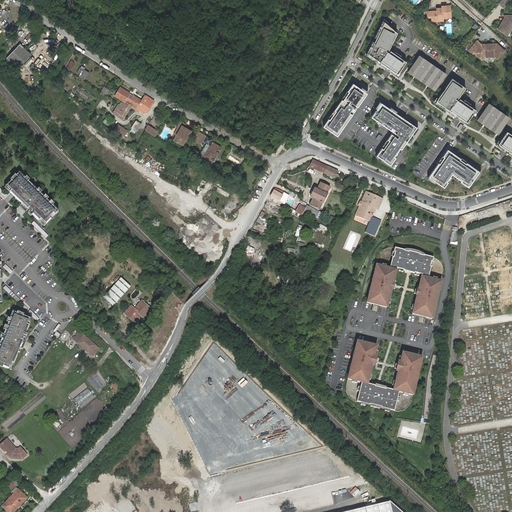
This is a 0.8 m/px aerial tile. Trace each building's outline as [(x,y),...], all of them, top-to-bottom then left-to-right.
[(387,0),(382,7),(402,21),(408,14),(387,0)] [(436,11),(427,12),(428,16),(432,16),(432,20),(443,19),(443,17),(447,17),(452,16),(450,6),(442,7),(442,9),(441,9),(436,10),(437,12),(438,12),(438,13),(436,13),(436,11)] [(511,15),(505,16),(505,19),(505,23),(504,22),(500,30),(508,35),(511,28),(511,15)] [(407,16),(403,22),(407,25),(411,20),(407,16)] [(385,21),(387,23),(388,21),(384,17),(366,54),(388,69),(398,77),(401,72),(400,71),(398,73),(389,68),(369,53),(385,21)] [(400,71),(406,61),(400,57),(399,55),(394,52),(391,50),(389,53),(387,51),(389,49),(397,32),(387,23),(385,21),(369,53),(389,68),(398,73),(400,71)] [(479,42),(470,52),(474,55),(475,54),(483,61),(487,56),(493,55),(498,59),(505,51),(497,43),(483,45),(479,42)] [(7,57),(12,62),(25,49),(21,44),(7,57)] [(25,49),(12,62),(17,68),(30,54),(25,49)] [(426,59),(420,55),(410,69),(416,73),(426,59)] [(426,59),(416,73),(417,74),(427,60),(426,59)] [(76,62),(72,60),(67,68),(70,70),(76,62)] [(439,68),(427,60),(417,74),(429,82),(439,68)] [(439,68),(429,82),(430,83),(440,69),(439,68)] [(89,72),(84,69),(80,76),(85,79),(89,72)] [(446,73),(440,69),(430,83),(436,87),(446,73)] [(417,74),(416,76),(427,84),(429,82),(417,74)] [(466,87),(452,77),(438,98),(436,100),(460,117),(467,122),(469,119),(476,109),(470,105),(468,104),(463,100),(460,98),(458,100),(457,99),(466,87)] [(353,83),(323,125),(337,135),(367,92),(353,83)] [(136,108),(141,100),(134,95),(132,98),(127,94),(129,92),(120,86),(115,95),(125,101),(132,106),(136,108)] [(154,99),(145,94),(141,100),(136,108),(142,112),(143,112),(145,113),(154,99)] [(436,100),(438,98),(436,96),(433,101),(458,118),(468,125),(471,120),(469,119),(467,122),(460,117),(436,100)] [(132,107),(132,106),(125,101),(124,102),(122,105),(120,103),(119,104),(118,104),(113,113),(117,116),(119,114),(120,115),(119,117),(123,119),(132,107)] [(393,131),(377,155),(390,164),(417,126),(401,115),(381,102),(371,116),(391,129),(393,131)] [(484,110),(479,117),(486,121),(490,115),(495,107),(489,103),(484,110)] [(490,115),(486,121),(487,122),(491,115),(497,108),(495,107),(490,115)] [(491,115),(487,122),(499,130),(503,124),(508,116),(497,108),(491,115)] [(181,131),(177,138),(174,142),(182,147),(191,133),(183,128),(185,126),(181,123),(178,130),(181,131)] [(153,130),(154,129),(148,124),(144,128),(145,129),(144,130),(154,136),(157,132),(153,130)] [(115,130),(122,135),(125,131),(118,126),(115,130)] [(201,133),(197,131),(191,140),(196,142),(201,133)] [(511,134),(507,131),(500,141),(498,143),(507,149),(511,152),(511,134)] [(150,136),(145,132),(134,149),(139,153),(150,136)] [(201,140),(204,135),(201,133),(196,142),(199,144),(201,140)] [(209,138),(204,135),(201,140),(206,143),(209,138)] [(498,143),(500,141),(498,139),(495,144),(505,151),(511,155),(511,152),(507,149),(498,143)] [(200,158),(208,162),(212,165),(222,148),(209,141),(207,145),(209,147),(205,154),(202,152),(199,157),(200,158)] [(448,149),(429,176),(444,187),(452,175),(468,187),(479,171),(448,149)] [(152,154),(148,160),(154,164),(158,157),(152,154)] [(205,166),(208,162),(200,158),(198,162),(205,166)] [(335,178),(338,170),(313,159),(310,165),(309,166),(335,178)] [(19,172),(5,187),(13,194),(22,203),(20,204),(23,207),(26,210),(28,209),(44,225),(58,211),(19,172)] [(308,208),(318,213),(330,187),(320,182),(317,189),(315,188),(311,198),(313,199),(308,208)] [(229,198),(231,194),(212,185),(210,189),(229,198)] [(279,189),(276,187),(274,190),(270,197),(279,202),(284,192),(279,189)] [(382,198),(366,191),(361,201),(362,202),(360,205),(356,214),(370,220),(365,231),(374,235),(381,220),(371,216),(375,207),(378,208),(382,198)] [(274,210),(279,202),(270,197),(265,205),(274,210)] [(302,215),(305,207),(300,205),(297,211),(302,215)] [(46,238),(49,235),(34,221),(32,223),(46,238)] [(191,222),(189,225),(197,230),(199,227),(191,222)] [(320,223),(316,230),(325,235),(329,227),(320,223)] [(199,232),(206,235),(208,231),(201,227),(199,232)] [(295,244),(305,247),(307,239),(296,237),(295,244)] [(310,242),(310,248),(326,250),(327,243),(310,242)] [(427,277),(433,256),(394,246),(388,267),(375,263),(366,301),(385,306),(388,296),(386,296),(388,287),(391,287),(391,285),(392,282),(396,267),(404,269),(403,270),(409,272),(413,273),(413,271),(421,273),(417,289),(416,288),(416,291),(415,294),(418,294),(415,303),(413,303),(411,312),(431,318),(440,280),(427,277)] [(302,251),(289,247),(287,255),(300,259),(302,251)] [(131,287),(121,278),(104,297),(114,306),(131,287)] [(134,309),(131,307),(124,314),(135,323),(141,315),(143,317),(150,309),(141,301),(134,309)] [(22,315),(14,311),(0,344),(0,364),(12,369),(22,344),(32,319),(22,315)] [(74,339),(89,353),(93,348),(96,345),(80,332),(74,339)] [(373,361),(375,354),(373,354),(375,344),(356,339),(346,377),(360,380),(355,399),(392,409),(397,390),(411,394),(420,356),(401,351),(399,360),(397,360),(395,367),(394,369),(397,370),(395,379),(394,379),(391,388),(384,386),(384,387),(378,386),(373,384),(365,382),(368,372),(367,372),(369,363),(372,364),(373,361)] [(426,423),(435,354),(432,354),(419,422),(426,423)] [(86,361),(79,369),(83,373),(90,365),(86,361)] [(109,385),(115,393),(121,388),(114,381),(109,385)] [(16,448),(6,439),(0,445),(0,446),(8,455),(11,458),(22,458),(27,454),(20,446),(18,448),(16,448)] [(15,487),(21,482),(15,477),(6,486),(10,489),(14,485),(15,487)] [(8,511),(12,511),(16,509),(15,508),(21,502),(22,503),(27,497),(16,488),(13,491),(14,493),(2,506),(8,511)] [(401,511),(390,502),(346,511),(401,511)]
